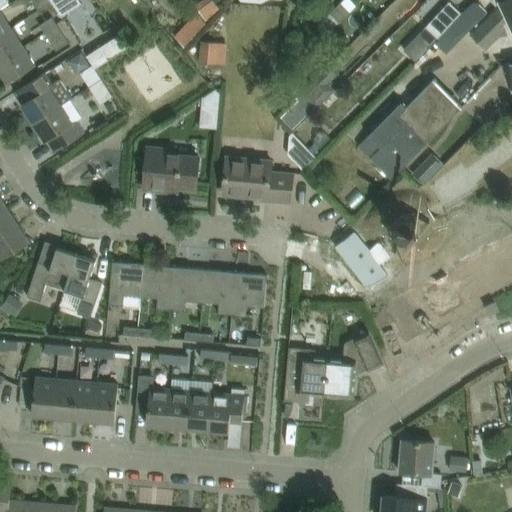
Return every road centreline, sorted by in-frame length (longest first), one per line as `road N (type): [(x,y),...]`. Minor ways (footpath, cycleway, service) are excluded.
road 1 (residential): [(356,479),(0,448)]
road 2 (residential): [(277,246),(44,216),(0,157)]
road 3 (residential): [(356,479),(366,436),(387,417),(476,358),(511,348)]
